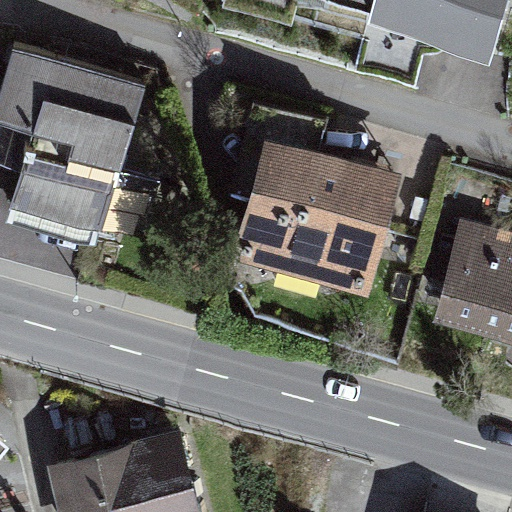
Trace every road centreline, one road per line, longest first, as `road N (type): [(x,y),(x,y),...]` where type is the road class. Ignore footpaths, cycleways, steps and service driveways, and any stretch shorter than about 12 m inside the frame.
road 1 (tertiary): [(511,455),(0,314)]
road 2 (residential): [(511,142),(0,4)]
